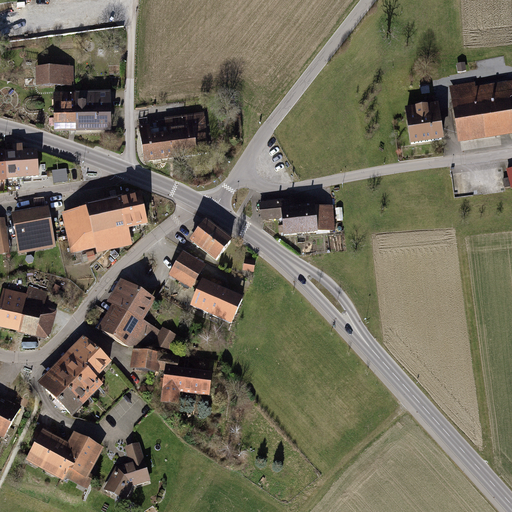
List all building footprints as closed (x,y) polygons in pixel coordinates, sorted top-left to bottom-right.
[(37,85),(37,88),(76,87),(76,66),(37,66),(37,77),(25,77),(25,85),(37,85)] [(451,83),(460,137),(511,128),(511,79),(476,85),(475,79),(451,83)] [(110,94),(76,95),(77,132),(111,131),(110,94)] [(55,95),(56,132),(77,132),(76,95),(55,95)] [(406,104),(411,143),(445,139),(440,100),(406,104)] [(139,128),(144,163),(196,156),(196,151),(209,149),(204,114),(164,120),(166,133),(151,135),(149,126),(139,128)] [(14,152),(5,153),(7,179),(24,178),(22,152),(22,146),(13,146),(14,152)] [(37,151),(22,152),(24,178),(39,177),(37,151)] [(53,171),(54,184),(68,182),(67,170),(53,171)] [(294,196),(259,199),(261,219),(282,217),(284,232),(336,227),(334,203),(316,205),(316,201),(295,203),(294,196)] [(64,217),(72,253),(97,248),(98,254),(129,247),(126,233),(146,229),(140,200),(64,217)] [(12,216),(19,256),(56,249),(49,210),(12,216)] [(5,220),(0,220),(0,257),(11,255),(5,220)] [(207,223),(190,245),(217,265),(233,244),(207,223)] [(184,254),(169,278),(192,292),(207,268),(184,254)] [(257,263),(245,260),(243,272),(255,274),(257,263)] [(114,306),(100,333),(137,353),(135,370),(162,374),(163,367),(170,368),(182,369),(184,358),(178,357),(187,342),(164,329),(162,333),(145,323),(157,301),(122,282),(110,304),(114,306)] [(245,301),(203,283),(191,310),(232,329),(245,301)] [(27,296),(17,294),(15,304),(43,310),(49,292),(30,287),(27,296)] [(4,291),(0,309),(0,327),(45,339),(50,335),(56,314),(43,310),(15,304),(17,294),(4,291)] [(72,351),(79,357),(75,361),(96,381),(111,365),(83,339),(72,351)] [(96,381),(75,361),(65,372),(92,398),(102,387),(96,381)] [(181,373),(169,371),(167,384),(162,383),(161,395),(166,395),(164,407),(181,409),(182,397),(212,401),(215,377),(218,377),(219,367),(204,365),(203,375),(181,373)] [(92,398),(65,372),(55,382),(82,408),(92,398)] [(82,408),(55,382),(46,391),(73,418),(82,408)] [(0,438),(4,440),(20,408),(13,404),(10,411),(0,406),(0,438)] [(43,432),(45,433),(47,429),(40,426),(34,437),(39,440),(43,432)] [(45,472),(61,441),(45,433),(43,432),(39,440),(27,462),(45,472)] [(65,478),(85,440),(77,436),(72,447),(61,441),(45,472),(63,482),(65,478)] [(84,487),(88,479),(93,481),(94,478),(90,476),(103,450),(85,440),(65,478),(84,487)] [(102,491),(125,503),(134,487),(150,482),(140,445),(126,448),(130,464),(116,467),(102,491)]
